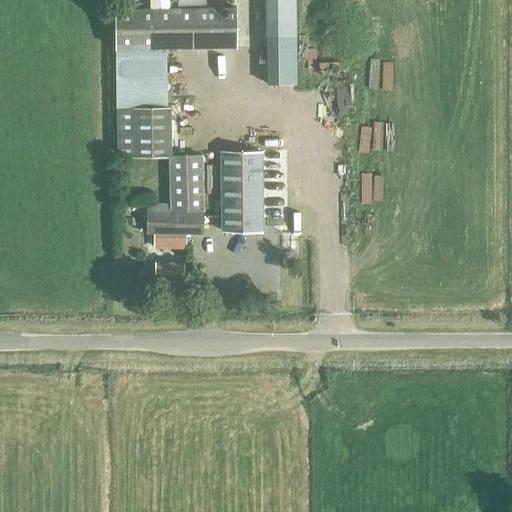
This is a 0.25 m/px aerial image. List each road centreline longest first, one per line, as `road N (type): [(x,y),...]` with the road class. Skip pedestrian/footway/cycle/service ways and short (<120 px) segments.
road 1 (unclassified): [(0,340),(78,348),(511,344)]
road 2 (track): [(3,189),(7,340)]
